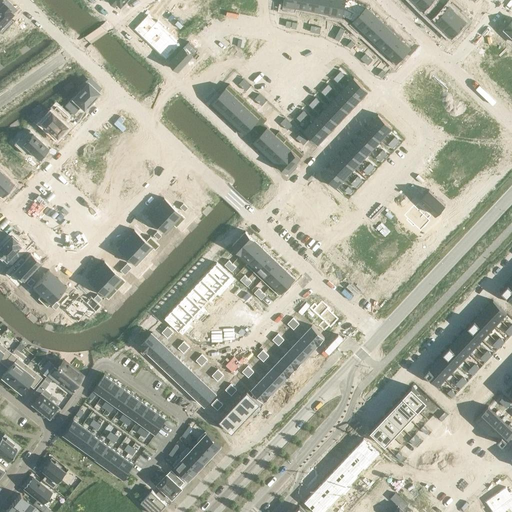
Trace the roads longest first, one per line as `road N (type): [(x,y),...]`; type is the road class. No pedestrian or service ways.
road 1 (residential): [(186,156),(73,273),(8,211),(120,95)]
road 2 (tertiary): [(248,511),(511,239)]
road 3 (residential): [(352,313),(186,156)]
road 4 (tertiary): [(511,213),(364,371)]
road 5 (tertiary): [(511,192),(375,334)]
road 6 (residential): [(48,429),(102,359),(186,418)]
road 7 (tertiary): [(310,408),(212,511)]
road 8 (residential): [(120,95),(21,0)]
